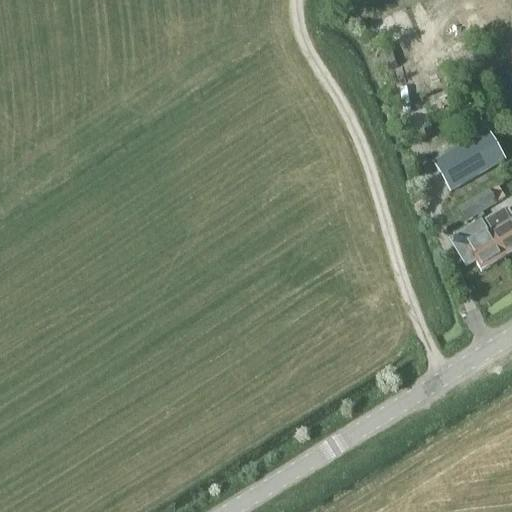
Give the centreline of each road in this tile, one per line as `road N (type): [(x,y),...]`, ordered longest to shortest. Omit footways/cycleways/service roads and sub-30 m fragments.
road 1 (track): [(305,0),(306,26),(369,134),(417,328),(444,379)]
road 2 (tertiary): [(228,511),(511,337)]
